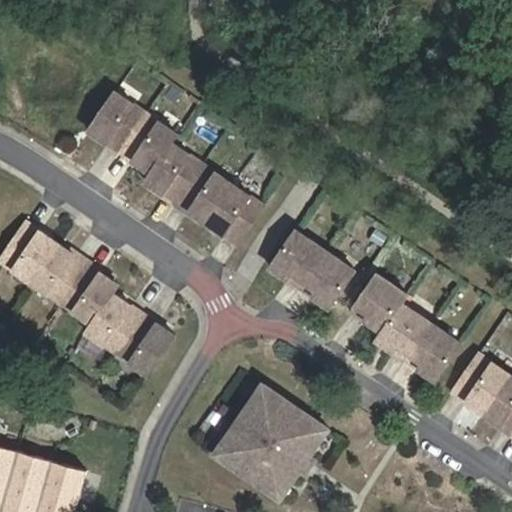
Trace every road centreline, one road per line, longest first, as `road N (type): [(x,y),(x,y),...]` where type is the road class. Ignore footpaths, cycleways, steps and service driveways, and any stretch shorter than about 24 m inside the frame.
road 1 (residential): [(511,478),(237,299)]
road 2 (residential): [(237,299),(0,146)]
road 3 (residential): [(237,299),(166,422),(137,511)]
